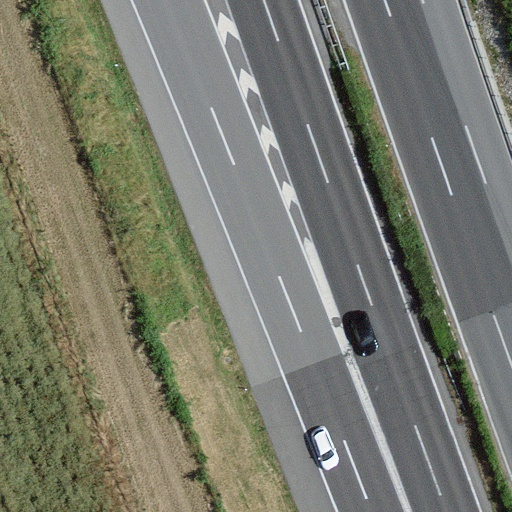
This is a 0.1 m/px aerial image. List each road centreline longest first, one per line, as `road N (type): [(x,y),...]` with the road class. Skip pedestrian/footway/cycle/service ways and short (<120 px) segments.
road 1 (motorway): [(168,0),(396,511)]
road 2 (motorway): [(264,0),(425,511)]
road 3 (motorway): [(511,310),(404,0)]
